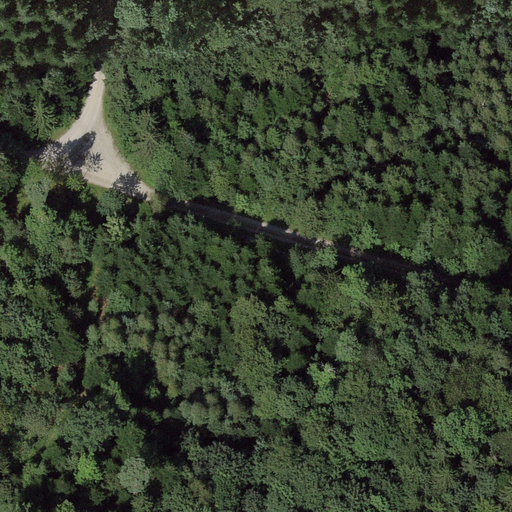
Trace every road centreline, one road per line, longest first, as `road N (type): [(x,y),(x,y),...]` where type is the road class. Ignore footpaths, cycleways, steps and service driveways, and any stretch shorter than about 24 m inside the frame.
road 1 (track): [(511,302),(149,193),(86,163)]
road 2 (track): [(117,0),(86,163)]
